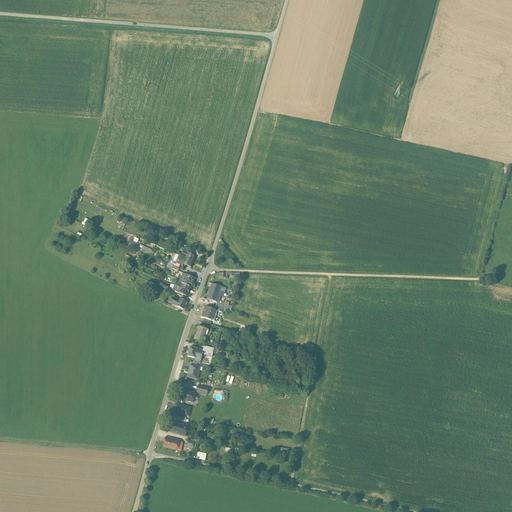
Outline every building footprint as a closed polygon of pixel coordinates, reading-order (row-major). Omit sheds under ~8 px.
[(131,240),(129,245),(134,248),(137,243),(131,240)] [(151,251),(140,245),(138,248),(150,254),(151,251)] [(188,253),(183,251),(181,255),(186,257),(185,258),(185,259),(193,262),(195,256),(188,253)] [(190,268),(193,262),(185,259),(185,258),(180,256),(176,264),(180,266),(182,266),(183,265),(190,268)] [(194,278),(186,274),(182,283),(190,287),(194,278)] [(182,283),(176,281),(175,284),(174,285),(188,292),(190,287),(182,283)] [(223,293),(216,291),(217,286),(212,284),(210,289),(211,290),(209,295),(208,295),(207,299),(212,301),(217,302),(218,303),(220,296),(222,297),(222,295),(223,294),(223,293)] [(188,292),(174,285),(172,290),(186,296),(188,292)] [(180,299),(179,301),(173,298),(170,303),(176,306),(177,307),(183,309),(186,302),(180,299)] [(214,310),(205,307),(201,317),(211,321),(214,310)] [(208,330),(198,327),(193,340),(204,343),(208,330)] [(214,349),(204,346),(203,350),(202,355),(212,357),(213,351),(214,349)] [(203,350),(190,347),(188,357),(194,358),(201,359),(202,355),(203,350)] [(197,367),(190,365),(187,378),(197,380),(199,371),(200,368),(200,367),(197,367)] [(187,390),(179,388),(177,398),(185,400),(187,390)] [(195,392),(187,390),(185,400),(192,402),(195,392)] [(191,407),(175,403),(172,413),(178,414),(176,420),(185,421),(186,416),(188,417),(191,407)] [(181,425),(170,422),(167,431),(178,435),(181,425)] [(182,426),(181,425),(178,435),(185,436),(187,427),(182,426)] [(179,441),(174,440),(165,438),(163,447),(177,450),(179,441)] [(288,456),(289,449),(277,447),(275,454),(288,456)]
